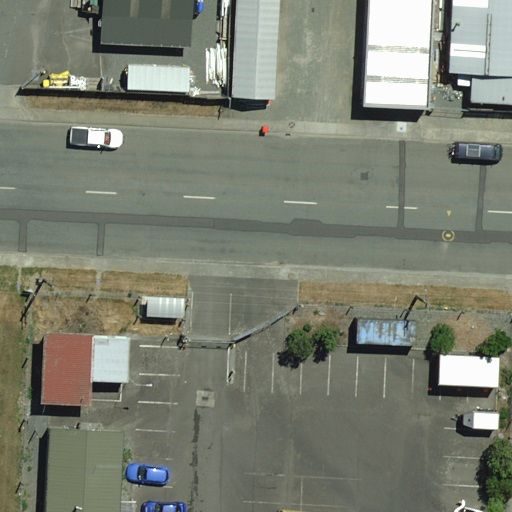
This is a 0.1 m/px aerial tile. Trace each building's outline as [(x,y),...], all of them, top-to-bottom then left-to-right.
[(184,0),(90,0),(89,20),(182,27),(184,0)] [(286,0),(240,0),(239,95),(282,94),(286,0)] [(432,0),(350,0),(344,92),(425,98),(432,0)] [(511,0),(441,0),(435,85),(511,90),(511,0)] [(127,332),(39,331),(38,406),(88,407),(88,383),(126,383),(127,332)] [(105,511),(109,425),(29,422),(25,511),(105,511)]
